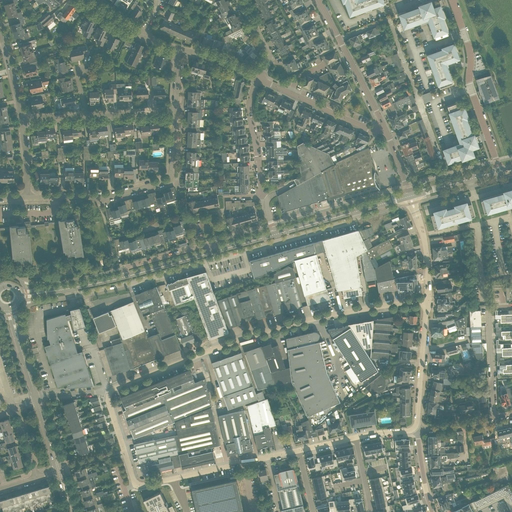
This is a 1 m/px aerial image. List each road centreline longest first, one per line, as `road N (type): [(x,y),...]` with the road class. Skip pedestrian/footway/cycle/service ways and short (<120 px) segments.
road 1 (unclassified): [(108,393),(300,321),(427,301)]
road 2 (unclassified): [(67,289),(72,296),(131,282),(354,219),(357,211)]
road 3 (residential): [(28,199),(114,197),(166,181),(174,110)]
road 4 (residential): [(497,161),(470,90),(468,49),(451,0)]
road 5 (residential): [(385,133),(318,0)]
road 6 (residential): [(414,427),(427,301)]
road 7 (residential): [(267,199),(250,114),(259,79)]
